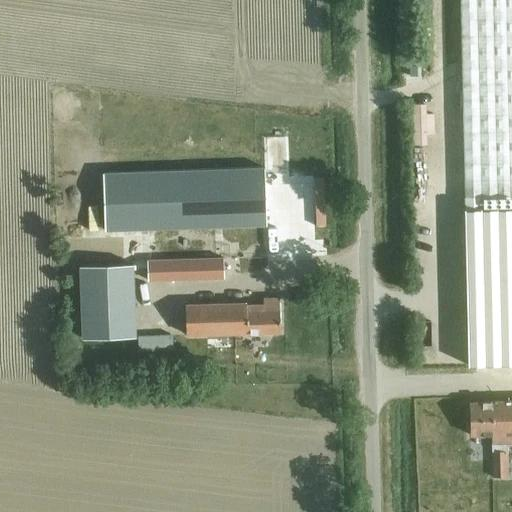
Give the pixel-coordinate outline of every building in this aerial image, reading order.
[(511,0),(458,0),(463,194),(464,211),(511,210),(511,0)] [(102,173),(104,230),(266,225),(264,167),(102,173)] [(511,210),(464,211),(465,257),(467,365),(511,363),(511,210)] [(147,260),(148,280),(224,278),(223,258),(147,260)] [(79,265),(82,338),(135,336),(133,263),(79,265)] [(183,336),(280,332),(278,299),(261,300),(262,305),(244,306),(244,302),(182,305),(183,336)] [(151,313),(152,335),(165,335),(164,312),(151,313)] [(501,445),(511,445),(511,400),(469,402),(469,439),(491,439),(491,479),(508,479),(508,453),(501,453),(501,445)]
